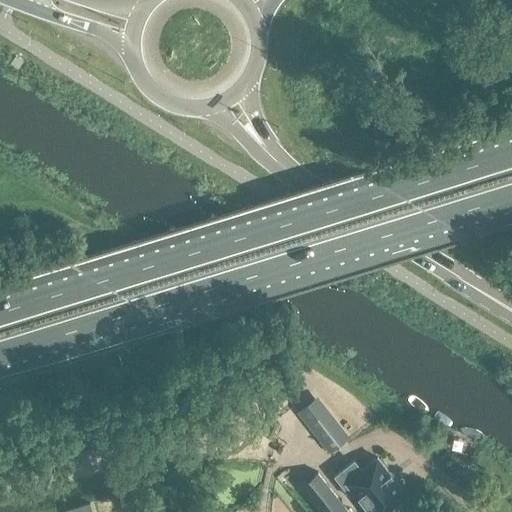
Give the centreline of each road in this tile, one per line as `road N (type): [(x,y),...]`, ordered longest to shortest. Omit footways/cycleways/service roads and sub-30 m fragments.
road 1 (motorway): [(0,354),(511,196)]
road 2 (motorway): [(511,154),(0,311)]
road 3 (primary): [(511,310),(310,188),(266,152)]
road 4 (primary): [(11,1),(104,31),(130,48)]
